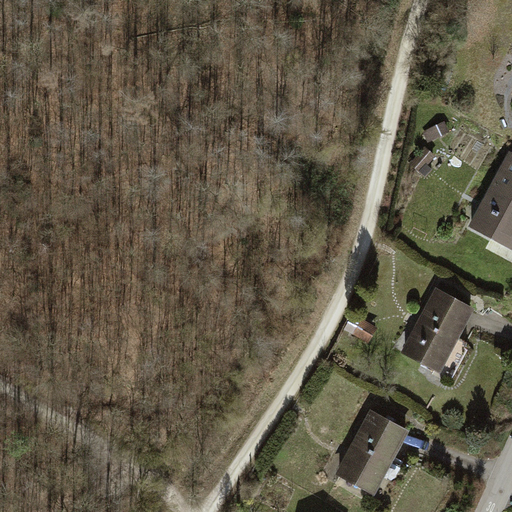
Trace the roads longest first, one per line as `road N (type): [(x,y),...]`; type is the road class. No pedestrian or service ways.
road 1 (track): [(425,0),(353,280),(207,511)]
road 2 (track): [(0,378),(192,511)]
